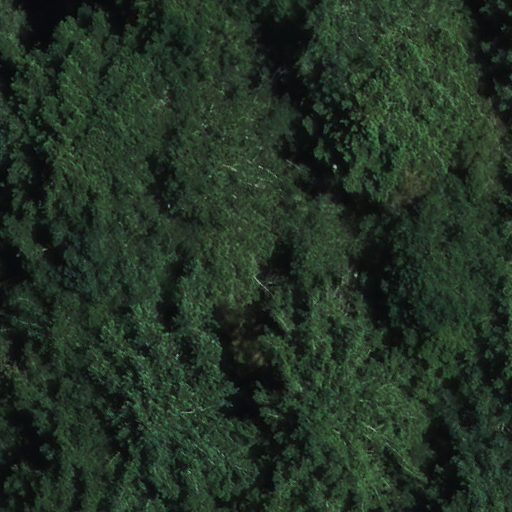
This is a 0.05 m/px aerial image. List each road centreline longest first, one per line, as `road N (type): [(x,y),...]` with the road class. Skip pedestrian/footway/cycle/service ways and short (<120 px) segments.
road 1 (track): [(269,345),(354,309),(479,149),(511,130)]
road 2 (track): [(0,466),(126,414),(254,321)]
road 3 (track): [(511,3),(479,149),(511,201)]
